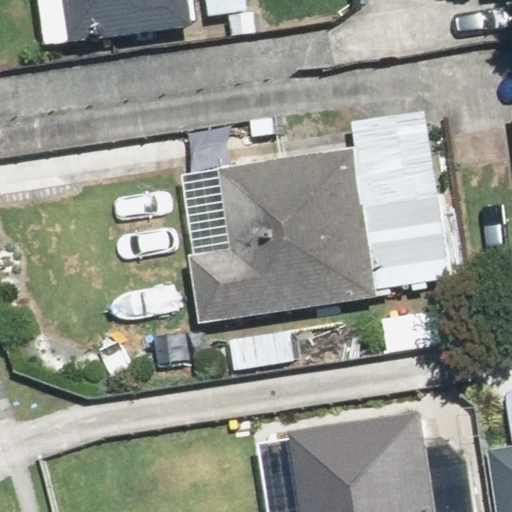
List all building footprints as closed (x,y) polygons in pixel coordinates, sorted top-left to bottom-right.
[(58,0),(67,48),(196,31),(191,0),(58,0)] [(220,0),(225,22),(269,14),(267,0),(220,0)] [(203,172),(216,322),(393,306),(391,292),(463,285),(456,201),(380,208),(375,156),(203,172)] [(436,411),(303,434),(316,511),(489,511),(477,435),(441,441),(436,411)] [(511,492),(511,437),(503,439),(511,492)]
